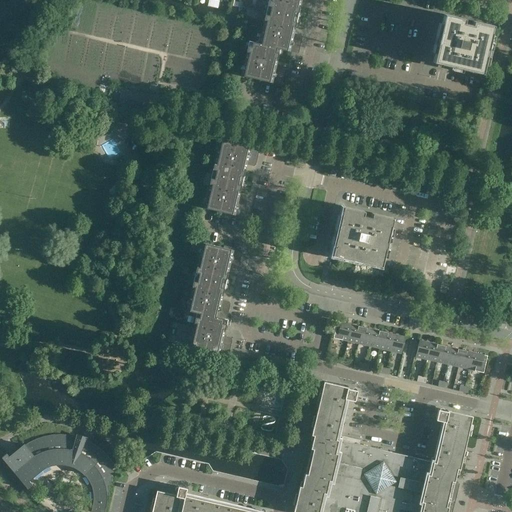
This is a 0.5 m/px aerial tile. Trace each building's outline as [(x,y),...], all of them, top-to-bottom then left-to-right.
[(308,3),(310,1),(310,0),(268,0),(268,5),(267,5),(266,10),(298,17),(299,12),(298,12),(300,5),(299,5),(300,1),(308,3)] [(297,23),(298,17),(266,10),(265,15),(264,23),(259,43),(259,44),(280,49),(298,53),(302,38),(301,35),(293,33),(294,30),(296,23),(297,23)] [(444,14),(438,37),(438,38),(441,39),(440,45),(437,45),(433,63),(482,74),(493,26),(472,21),(471,25),(464,23),(465,19),(444,14)] [(279,54),(280,49),(259,44),(259,43),(249,41),(247,47),(248,47),(246,54),(247,54),(242,76),(262,81),(262,82),(262,83),(262,81),(274,83),(274,85),(278,86),(281,85),(285,69),(283,67),(275,65),(276,61),(277,61),(278,54),(279,54)] [(119,105),(146,111),(150,96),(122,90),(119,105)] [(253,166),(256,165),(259,149),(258,147),(253,146),(252,147),(241,145),(241,143),(241,145),(220,140),(215,162),(214,161),(213,169),(212,168),(211,174),(243,181),(244,176),(243,176),(245,169),(244,168),(245,165),(253,166)] [(241,186),(243,181),(211,174),(210,179),(209,186),(204,208),(225,213),(224,215),(225,215),(225,213),(237,215),(236,217),(241,218),(244,217),(247,201),(246,199),(238,197),(239,193),(241,186)] [(381,266),(392,218),(371,213),(370,217),(363,215),(364,211),(343,206),(337,230),(340,231),(339,237),(336,236),(331,254),(381,266)] [(236,269),(238,268),(242,252),(241,249),(236,248),(235,250),(224,248),(224,246),(224,245),(223,247),(203,243),(198,264),(197,264),(196,271),(195,271),(193,278),(225,286),(227,279),(226,278),(228,271),(227,271),(228,267),(236,269)] [(223,293),(225,286),(193,278),(193,282),(191,289),(192,289),(187,311),(196,313),(196,312),(226,319),(227,319),(230,304),(229,302),(221,300),(222,296),(223,293)] [(442,282),(439,292),(446,294),(448,284),(442,282)] [(226,324),(227,319),(226,319),(196,312),(196,313),(195,318),(193,325),(194,325),(189,347),(210,351),(209,353),(210,351),(221,354),(221,356),(226,357),(228,356),(232,340),(230,337),(223,336),(224,332),(226,325),(226,324)] [(348,341),(352,324),(337,321),(333,338),(348,341)] [(358,344),(362,327),(352,324),(348,341),(358,344)] [(369,346),(373,329),(362,327),(358,344),(369,346)] [(379,348),(383,332),(373,329),(369,346),(379,348)] [(390,351),(394,334),(383,332),(379,348),(390,351)] [(405,336),(394,334),(390,351),(401,353),(405,336)] [(426,359),(430,342),(419,340),(415,357),(426,359)] [(437,362),(441,345),(430,342),(426,359),(437,362)] [(447,364),(451,347),(441,345),(437,362),(447,364)] [(458,367),(462,350),(451,347),(447,364),(458,367)] [(468,369),(472,352),(462,350),(458,367),(468,369)] [(487,356),(472,352),(468,369),(483,372),(487,356)] [(400,511),(400,510),(406,511),(452,511),(454,503),(441,500),(441,501),(440,501),(427,499),(428,498),(427,498),(429,490),(430,489),(429,488),(431,480),(432,480),(444,483),(445,483),(445,484),(458,487),(462,470),(459,469),(471,416),(470,416),(470,415),(447,410),(447,411),(444,409),(443,408),(442,407),(441,407),(440,407),(438,409),(436,420),(442,421),(432,462),(359,445),(360,440),(343,436),(342,440),(339,440),(348,399),(354,401),(357,390),(356,389),(356,388),(355,387),(354,387),(353,387),(352,388),(348,388),(348,387),(324,381),(311,433),(309,433),(305,452),(304,454),(301,468),(297,485),(299,486),(293,511),(400,511)] [(111,474),(114,472),(112,469),(116,467),(111,459),(105,453),(99,448),(92,443),(85,439),(77,436),(69,435),(61,434),(52,434),(44,436),(36,439),(29,442),(24,445),(24,444),(9,457),(7,453),(2,457),(27,489),(32,485),(29,480),(27,478),(31,474),(33,477),(42,470),(42,469),(44,468),(45,467),(47,467),(49,466),(50,465),(52,465),(54,464),(56,464),(59,464),(62,464),(63,464),(65,464),(68,465),(69,466),(71,466),(74,467),(76,468),(77,469),(79,471),(81,472),(83,474),(85,476),(87,477),(88,480),(89,482),(90,483),(91,484),(91,486),(92,487),(92,488),(92,490),(93,492),(93,494),(93,495),(93,497),(93,498),(93,500),(93,501),(93,503),(91,511),(96,511),(98,509),(105,511),(106,504),(107,498),(107,493),(109,492),(108,486),(111,485),(110,482),(112,481),(111,478),(112,477),(111,474)] [(157,490),(157,491),(156,493),(155,499),(157,499),(156,504),(154,504),(153,505),(155,505),(154,510),(152,510),(151,511),(177,511),(181,497),(184,498),(180,511),(256,511),(185,496),(187,488),(178,486),(176,495),(157,490)]
